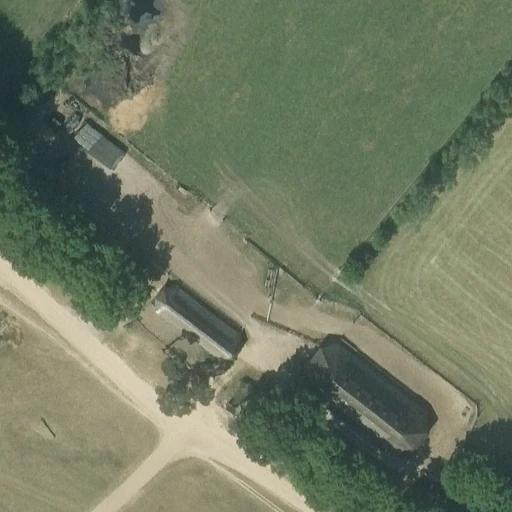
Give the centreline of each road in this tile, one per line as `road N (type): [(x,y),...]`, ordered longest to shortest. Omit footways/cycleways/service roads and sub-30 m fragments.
road 1 (track): [(0,269),(183,423)]
road 2 (track): [(183,423),(322,511)]
road 3 (track): [(103,511),(170,450),(183,423)]
